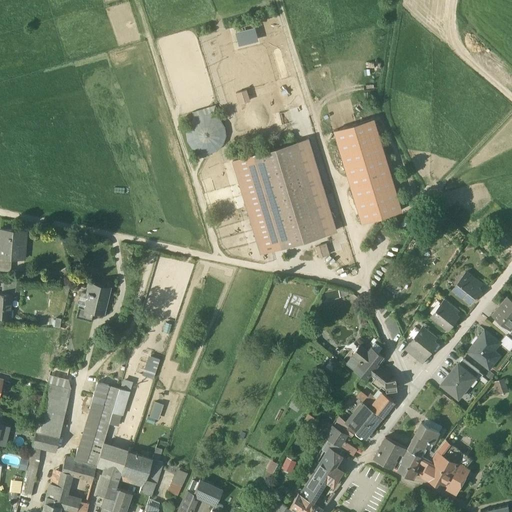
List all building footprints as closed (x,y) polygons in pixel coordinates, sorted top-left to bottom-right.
[(245,89),(234,90),(236,102),(246,100),(245,89)] [(184,135),(186,142),(191,147),(198,151),(205,152),(211,151),(217,148),(222,143),(225,137),(226,130),(225,124),(222,118),(217,113),(211,110),(204,109),(197,111),(190,114),(186,120),(183,127),(184,135)] [(279,113),(282,124),(289,122),(286,111),(279,113)] [(373,121),(335,132),(362,222),(400,211),(373,121)] [(296,142),(236,160),(264,252),(337,230),(309,138),(296,142)] [(25,231),(0,229),(0,235),(1,235),(1,244),(0,244),(0,256),(11,257),(18,258),(19,244),(24,244),(25,231)] [(507,240),(501,234),(494,240),(500,246),(507,240)] [(325,242),(313,245),(316,257),(327,254),(325,242)] [(11,257),(0,256),(0,269),(10,271),(11,257)] [(478,281),(466,271),(462,277),(465,279),(474,286),(478,281)] [(474,286),(465,279),(462,283),(459,283),(454,289),(470,302),(473,299),(472,297),(478,289),(474,286)] [(17,282),(4,281),(4,288),(17,289),(17,282)] [(109,289),(89,284),(87,294),(85,294),(82,307),(86,308),(86,309),(93,311),(104,313),(107,304),(106,304),(109,289)] [(325,299),(339,297),(338,290),(324,292),(325,299)] [(11,294),(0,293),(0,316),(9,318),(11,294)] [(511,326),(511,299),(508,296),(492,315),(510,329),(511,326)] [(459,310),(445,299),(441,304),(442,305),(442,304),(455,315),(459,310)] [(455,315),(442,304),(442,305),(432,316),(449,329),(451,326),(451,324),(457,316),(455,315)] [(93,311),(86,309),(86,308),(82,307),(78,307),(75,317),(91,321),(93,311)] [(316,326),(308,327),(309,339),(317,338),(316,326)] [(437,337),(423,326),(419,331),(420,332),(420,331),(433,341),(437,337)] [(499,341),(485,330),(468,351),(489,368),(496,360),(489,355),(500,342),(499,341)] [(433,341),(420,331),(420,332),(406,349),(422,362),(429,353),(429,351),(435,343),(433,341)] [(511,347),(511,341),(504,335),(499,341),(500,342),(510,350),(511,347)] [(367,351),(361,346),(353,355),(359,360),(358,361),(359,361),(353,369),(379,389),(381,387),(384,390),(385,389),(385,391),(396,389),(395,378),(389,379),(389,375),(379,367),(380,364),(378,363),(383,356),(381,355),(383,351),(377,338),(367,351)] [(150,356),(144,375),(152,378),(159,359),(150,356)] [(479,371),(463,358),(459,364),(475,377),(479,371)] [(459,364),(458,363),(441,384),(459,398),(476,377),(459,364)] [(118,387),(128,390),(131,381),(121,378),(118,387)] [(503,379),(495,382),(499,394),(507,391),(503,379)] [(109,385),(97,382),(89,408),(101,412),(109,385)] [(364,387),(358,382),(351,392),(357,397),(360,392),(364,387)] [(70,389),(47,383),(45,390),(69,396),(70,389)] [(74,459),(65,457),(61,471),(69,473),(70,474),(89,478),(92,479),(96,465),(96,463),(102,443),(108,423),(112,411),(119,388),(109,385),(101,412),(88,454),(86,462),(74,459)] [(130,391),(119,388),(112,411),(121,414),(123,415),(130,391)] [(69,396),(45,390),(40,410),(64,416),(69,396)] [(375,400),(368,395),(367,397),(360,392),(357,397),(362,401),(370,407),(375,400)] [(375,400),(370,407),(381,416),(393,400),(381,392),(375,400)] [(148,416),(157,419),(161,403),(152,400),(148,416)] [(362,401),(353,413),(354,414),(348,423),(365,436),(381,416),(370,407),(362,401)] [(89,408),(74,459),(86,462),(88,454),(101,412),(89,408)] [(64,416),(40,410),(36,430),(59,435),(64,416)] [(121,414),(112,411),(108,423),(117,426),(121,414)] [(317,421),(308,415),(303,422),(312,429),(317,421)] [(327,422),(321,433),(326,436),(332,425),(327,422)] [(439,432),(421,422),(408,448),(408,449),(421,455),(423,456),(430,460),(435,453),(425,448),(428,441),(430,442),(430,441),(434,443),(439,432)] [(354,431),(344,423),(339,429),(346,433),(346,434),(350,436),(354,431)] [(339,429),(332,425),(326,436),(339,444),(346,434),(346,433),(339,429)] [(59,435),(36,430),(32,445),(40,447),(55,451),(59,435)] [(385,437),(381,443),(373,457),(391,466),(399,451),(400,452),(401,452),(404,446),(385,437)] [(343,449),(328,439),(321,449),(326,452),(329,448),(339,454),(343,449)] [(467,456),(445,440),(436,451),(461,465),(466,457),(467,456)] [(128,451),(102,443),(96,463),(96,465),(104,467),(121,472),(128,451)] [(40,447),(32,445),(20,495),(30,497),(37,468),(39,459),(40,447)] [(408,448),(404,446),(401,452),(405,454),(400,463),(397,470),(414,478),(417,472),(417,471),(416,470),(413,469),(421,455),(408,449),(408,448)] [(326,452),(300,494),(311,502),(324,480),(332,485),(341,471),(334,466),(341,456),(339,454),(329,448),(326,452)] [(121,472),(119,478),(123,479),(142,485),(144,479),(145,480),(152,459),(136,454),(137,452),(135,452),(135,454),(128,451),(121,472)] [(435,453),(430,460),(423,456),(421,461),(428,465),(423,475),(437,482),(439,479),(444,468),(456,474),(460,466),(461,465),(436,451),(435,453)] [(421,455),(413,469),(416,470),(421,461),(423,456),(421,455)] [(466,457),(461,465),(464,467),(466,467),(470,461),(470,460),(466,457)] [(282,468),(290,471),(294,461),(286,458),(282,468)] [(158,460),(152,459),(145,480),(154,483),(155,484),(163,462),(158,460)] [(269,459),(265,469),(272,472),(276,462),(269,459)] [(428,465),(421,461),(416,470),(417,471),(417,472),(423,475),(428,465)] [(456,474),(450,485),(448,489),(456,493),(468,471),(460,466),(456,474)] [(121,472),(104,467),(96,493),(106,496),(115,499),(117,489),(116,488),(118,482),(119,478),(121,472)] [(456,474),(444,468),(439,479),(450,485),(456,474)] [(61,471),(53,471),(50,483),(57,485),(60,474),(70,476),(70,474),(69,473),(61,471)] [(70,476),(60,474),(57,485),(67,487),(70,476)] [(9,491),(20,491),(21,480),(10,479),(9,491)] [(145,480),(144,479),(142,485),(139,491),(150,495),(154,483),(145,480)] [(222,490),(199,479),(193,492),(198,495),(215,503),(222,490)] [(182,485),(172,481),(167,491),(177,495),(182,485)] [(57,485),(50,483),(47,493),(64,498),(65,496),(67,487),(57,485)] [(119,488),(112,509),(110,511),(122,511),(129,492),(119,488)] [(193,492),(187,490),(182,502),(193,507),(198,495),(193,492)] [(225,491),(222,490),(215,503),(221,506),(221,505),(223,502),(227,492),(225,491)] [(230,511),(238,498),(227,492),(223,502),(230,505),(225,511),(230,511)] [(64,498),(47,493),(41,511),(58,511),(60,507),(62,507),(64,498)] [(300,494),(298,493),(290,506),(298,511),(320,511),(322,509),(311,502),(300,494)] [(64,498),(62,507),(69,509),(72,498),(65,496),(64,498)] [(115,499),(106,496),(103,507),(112,509),(115,499)] [(86,511),(89,503),(72,498),(69,509),(70,509),(68,511),(86,511)] [(273,505),(269,511),(282,511),(285,507),(286,505),(278,501),(275,506),(273,505)] [(182,502),(177,511),(190,511),(193,507),(182,502)] [(156,511),(158,508),(146,503),(144,510),(145,510),(144,511),(156,511)] [(221,506),(215,503),(211,510),(216,511),(219,511),(223,506),(221,505),(221,506)]
